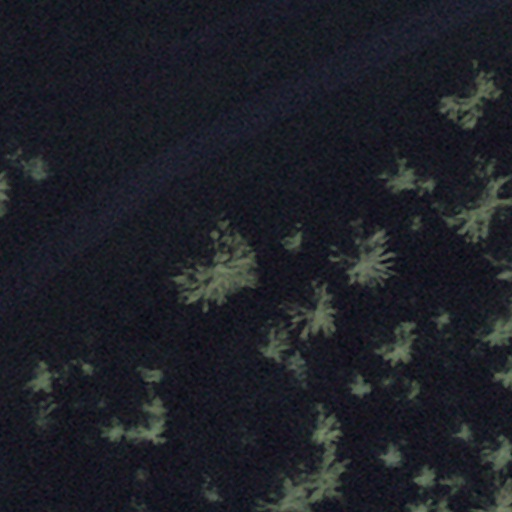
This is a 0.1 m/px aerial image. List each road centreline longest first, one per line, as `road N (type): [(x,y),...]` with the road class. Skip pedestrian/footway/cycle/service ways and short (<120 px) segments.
road 1 (unclassified): [(0,298),(133,191),(225,131),(480,0)]
road 2 (track): [(313,0),(0,126)]
